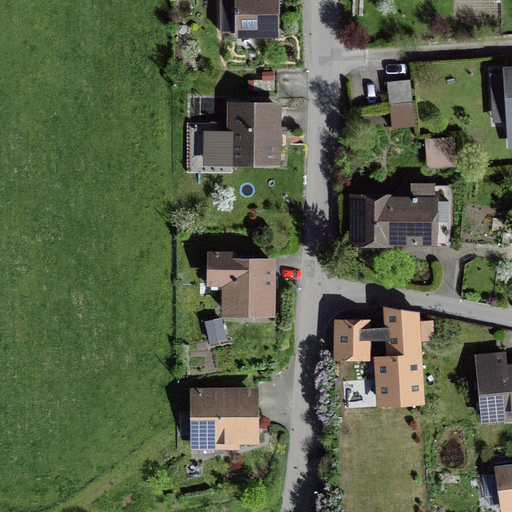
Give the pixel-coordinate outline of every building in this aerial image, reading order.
[(220,0),(221,33),(273,32),(273,0),(220,0)] [(387,82),(389,103),(411,100),(409,80),(387,82)] [(392,127),(413,125),(411,104),(390,106),(392,127)] [(232,105),(231,162),(275,162),(277,127),(276,127),(276,106),(232,105)] [(455,160),(455,132),(429,132),(428,159),(455,160)] [(448,241),(449,185),(412,185),(412,187),(402,187),(402,200),(357,200),(356,240),(448,241)] [(232,256),(210,256),(211,289),(225,290),(225,312),(271,313),(271,261),(232,261),(232,256)] [(417,312),(386,307),(390,375),(379,376),(380,400),(419,398),(418,375),(420,375),(417,312)] [(205,321),(209,341),(224,338),(220,318),(205,321)] [(337,355),(367,355),(367,324),(337,323),(337,355)] [(511,368),(506,369),(504,354),(477,357),(482,418),(511,414),(511,368)] [(335,394),(346,394),(346,363),(335,362),(335,394)] [(196,394),(196,432),(214,432),(214,442),(234,442),(235,437),(253,437),(252,394),(196,394)] [(511,506),(511,466),(496,469),(502,508),(511,506)]
